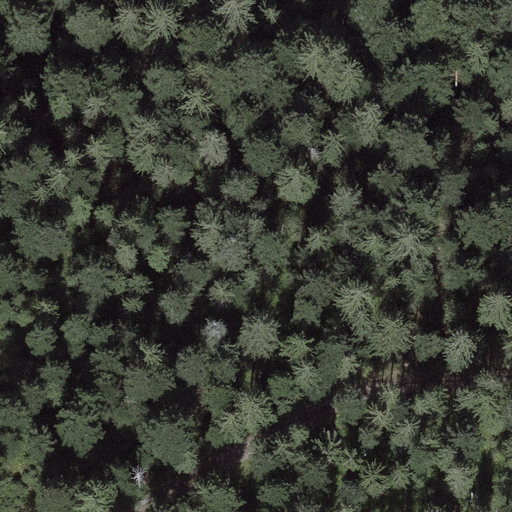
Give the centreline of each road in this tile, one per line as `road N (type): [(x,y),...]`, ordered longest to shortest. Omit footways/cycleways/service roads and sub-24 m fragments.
road 1 (track): [(120,511),(358,391),(398,381),(511,380)]
road 2 (track): [(358,391),(511,462)]
